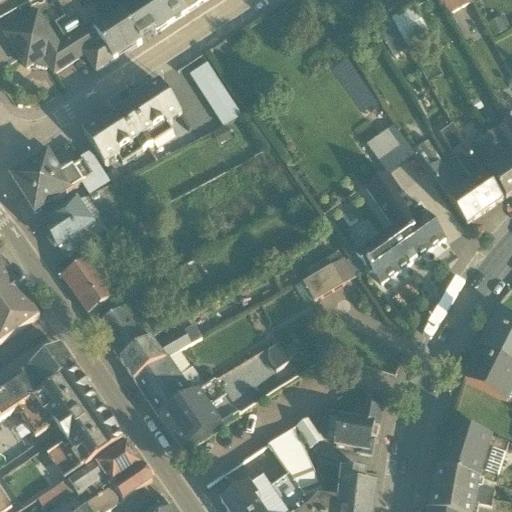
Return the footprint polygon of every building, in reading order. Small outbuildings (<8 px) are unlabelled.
[(68,23),(63,26),(84,59),(96,74),(141,47),(121,16),(126,14),(117,0),(61,0),(57,4),(68,23)] [(133,0),(154,36),(184,17),(173,0),(133,0)] [(173,0),(184,17),(210,0),(173,0)] [(472,5),(469,0),(436,0),(447,19),(472,5)] [(429,38),(412,11),(391,23),(408,50),(429,38)] [(53,79),(84,59),(63,26),(48,34),(38,17),(3,39),(26,72),(46,71),(53,79)] [(349,59),(333,68),(361,113),(376,103),(349,59)] [(208,68),(190,79),(224,132),(242,120),(208,68)] [(97,127),(84,136),(105,169),(117,161),(122,168),(172,135),(168,128),(181,120),(159,87),(145,97),(147,100),(99,131),(97,127)] [(511,118),(511,121),(503,128),(511,140),(511,111),(509,113),(511,118)] [(367,145),(389,173),(415,153),(393,125),(367,145)] [(511,140),(503,128),(488,138),(511,172),(511,140)] [(511,172),(488,138),(470,150),(504,201),(511,196),(511,172)] [(466,228),(501,204),(464,150),(453,158),(471,185),(460,192),(429,146),(417,155),(466,228)] [(89,198),(110,186),(92,158),(60,178),(48,158),(11,181),(35,217),(82,188),(89,198)] [(356,257),(379,289),(445,243),(420,208),(413,212),(387,175),(364,191),(393,231),(356,257)] [(58,249),(66,261),(105,234),(98,223),(93,227),(77,205),(48,225),(55,235),(46,241),(54,252),(58,249)] [(88,262),(61,280),(87,319),(130,290),(131,293),(154,278),(147,267),(108,293),(101,282),(118,271),(108,255),(91,267),(88,262)] [(355,281),(344,262),(293,291),(304,310),(355,281)] [(0,346),(38,320),(0,264),(0,346)] [(126,309),(96,329),(120,365),(151,343),(167,330),(161,321),(145,332),(126,309)] [(511,321),(501,312),(481,350),(511,365),(511,321)] [(151,343),(120,365),(133,386),(181,357),(203,340),(195,328),(156,350),(151,343)] [(0,423),(16,412),(74,371),(59,350),(0,391),(0,423)] [(507,408),(511,396),(511,365),(481,350),(463,386),(507,408)] [(181,357),(133,386),(159,421),(204,390),(181,357)] [(74,371),(16,412),(35,441),(54,429),(66,446),(48,459),(66,484),(124,445),(74,371)] [(204,390),(159,421),(181,455),(208,435),(214,434),(231,422),(214,404),(226,396),(217,384),(204,390)] [(372,459),(380,411),(358,407),(356,420),(331,416),(327,441),(337,443),(335,453),(372,459)] [(452,429),(438,473),(497,487),(508,447),(452,429)] [(219,505),(224,511),(298,511),(316,499),(322,491),(293,430),(268,449),(289,479),(270,492),(259,479),(219,505)] [(143,470),(124,445),(66,484),(43,502),(49,511),(55,511),(83,494),(91,504),(143,470)] [(152,484),(143,470),(91,504),(86,508),(89,511),(118,511),(116,509),(152,484)] [(371,511),(374,488),(362,487),(363,475),(341,473),(337,502),(316,499),(298,511),(371,511)] [(497,487),(438,473),(429,511),(478,511),(479,510),(490,511),(497,487)] [(0,511),(1,511),(10,507),(0,492),(0,511)] [(170,511),(164,503),(151,511),(170,511)]
